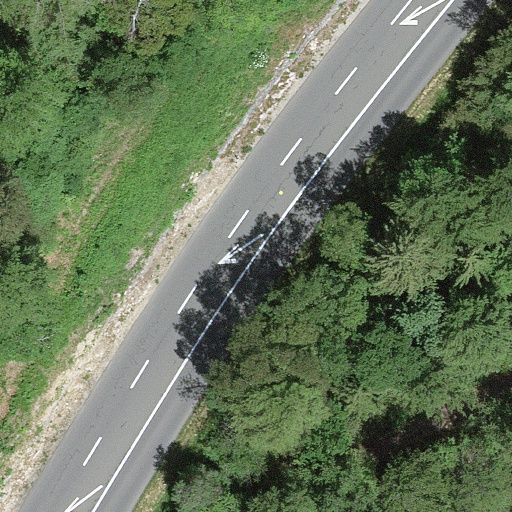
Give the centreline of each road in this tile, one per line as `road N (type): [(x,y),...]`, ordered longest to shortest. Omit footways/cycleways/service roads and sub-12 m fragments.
road 1 (secondary): [(88,511),(257,247),(449,0)]
road 2 (track): [(5,377),(204,0)]
